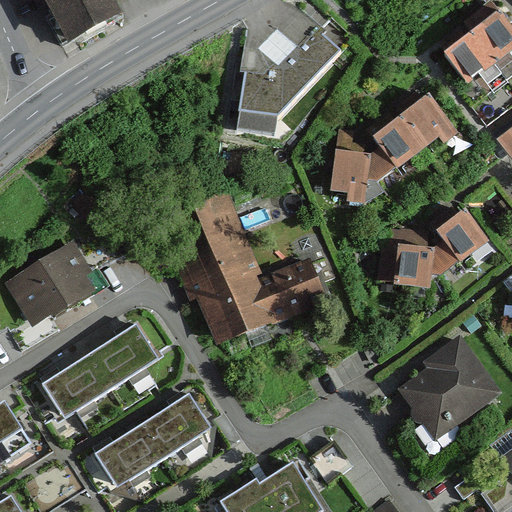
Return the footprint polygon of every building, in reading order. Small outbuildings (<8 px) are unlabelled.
[(117,0),(44,0),(71,49),(127,18),(117,0)] [(301,7),(246,56),(237,133),(281,139),(283,120),(346,53),(325,36),(330,29),(301,7)] [(473,36),(495,64),(511,50),(511,28),(501,14),(473,36)] [(495,64),(473,36),(445,58),(467,86),(495,64)] [(401,120),(425,152),(441,140),(444,144),(458,134),(430,98),(401,120)] [(425,152),(401,120),(372,142),(397,174),(425,152)] [(511,131),(495,144),(511,165),(511,131)] [(372,159),(337,155),(333,193),(349,194),(348,202),(367,204),(372,159)] [(194,302),(202,299),(258,278),(227,194),(163,217),(194,302)] [(491,242),(467,213),(440,235),(464,264),(491,242)] [(427,250),(428,234),(385,231),(382,280),(398,281),(398,289),(434,291),(436,251),(427,250)] [(100,289),(72,244),(5,285),(33,330),(100,289)] [(258,278),(202,299),(220,345),(327,306),(310,259),(258,278)] [(136,331),(90,359),(111,391),(156,363),(136,331)] [(436,439),(497,395),(459,343),(429,365),(434,371),(403,393),(436,439)] [(90,359),(45,388),(65,420),(111,391),(90,359)] [(189,401),(144,429),(163,461),(208,433),(189,401)] [(4,407),(0,409),(0,464),(29,446),(4,407)] [(144,429),(99,457),(118,489),(163,461),(144,429)] [(273,511),(274,511),(319,511),(293,469),(258,491),(271,511),(273,511)] [(271,511),(258,491),(255,486),(223,506),(226,511),(274,511),(273,511),(271,511)] [(17,511),(11,502),(0,509),(0,511),(17,511)]
